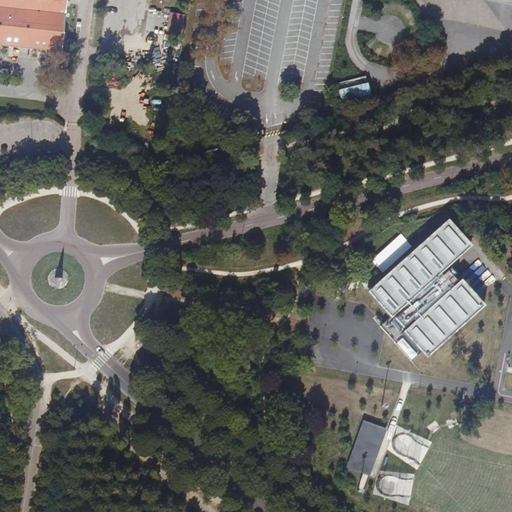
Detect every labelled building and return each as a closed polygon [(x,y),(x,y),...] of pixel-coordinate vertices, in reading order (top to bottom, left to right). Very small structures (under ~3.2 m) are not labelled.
[(0,0),(0,44),(60,51),(65,0),(0,0)] [(418,0),(411,0),(422,15),(427,12),(418,0)] [(167,33),(181,33),(182,14),(168,14),(167,33)] [(335,91),(338,103),(368,96),(365,84),(335,91)] [(426,358),(484,306),(460,280),(452,287),(451,285),(456,281),(452,277),(456,274),(450,268),(442,275),(440,273),(471,246),(447,220),(367,292),(390,317),(380,326),(411,361),(421,352),(426,358)] [(402,236),(373,262),(383,273),(412,247),(402,236)] [(460,276),(464,280),(481,264),(478,260),(460,276)] [(465,281),(468,285),(486,269),(483,266),(465,281)] [(470,287),(473,290),(491,275),(487,271),(470,287)] [(474,292),(478,296),(495,280),(492,276),(474,292)] [(385,428),(362,420),(345,466),(367,475),(385,428)]
